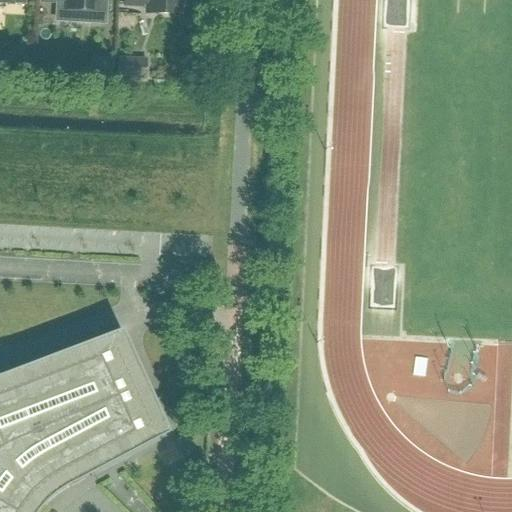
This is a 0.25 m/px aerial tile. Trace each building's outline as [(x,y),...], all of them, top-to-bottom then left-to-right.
[(0,0),(0,9),(5,10),(5,4),(10,5),(10,3),(24,4),(23,0),(0,0)] [(41,0),(41,3),(65,4),(64,11),(97,12),(97,0),(41,0)] [(183,2),(185,2),(184,0),(123,0),(124,6),(146,7),(145,14),(179,16),(180,0),(183,1),(183,2)] [(145,80),(145,72),(146,59),(117,58),(116,79),(145,80)] [(0,511),(37,511),(42,506),(44,504),(54,495),(67,487),(74,484),(86,477),(167,434),(126,343),(120,331),(50,357),(7,374),(0,376),(0,511)] [(184,438),(173,444),(174,445),(181,461),(192,455),(184,438)]
